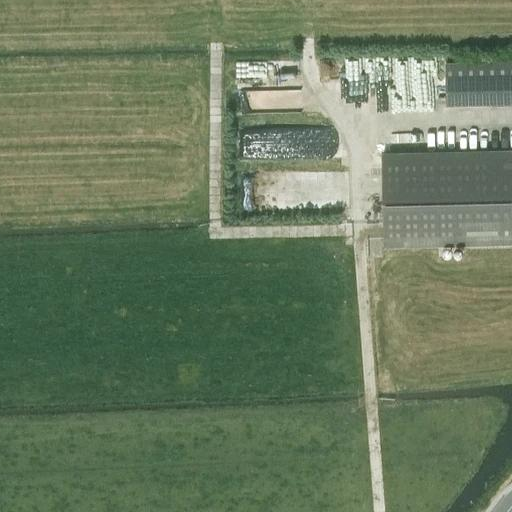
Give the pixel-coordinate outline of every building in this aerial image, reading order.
[(448,104),(511,102),(511,61),(447,63),(447,87),(447,100),(448,104)] [(447,87),(434,87),(434,101),(447,100),(447,87)] [(306,160),(341,159),(341,128),(305,128),(306,160)] [(511,150),(383,153),(385,246),(511,242),(511,150)] [(247,177),(248,206),(347,203),(346,173),(247,177)]
